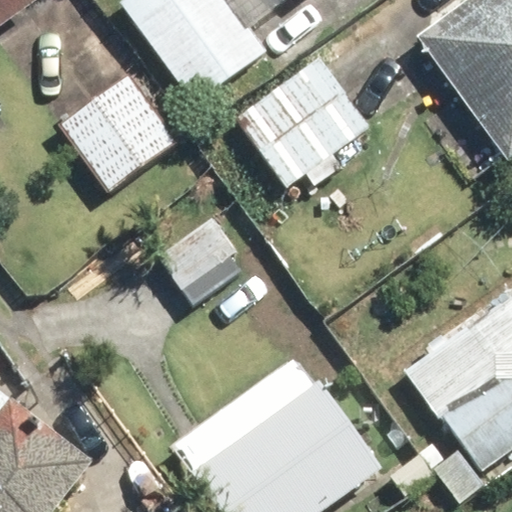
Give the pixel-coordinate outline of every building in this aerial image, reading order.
[(0,0),(0,22),(27,4),(23,0),(0,0)] [(214,0),(143,0),(128,11),(191,100),(254,56),(214,0)] [(511,0),(506,0),(440,44),(503,139),(511,133),(511,0)] [(247,143),(275,182),(349,130),(321,90),(247,143)] [(127,92),(69,129),(105,186),(163,149),(127,92)] [(178,291),(227,258),(206,228),(158,261),(178,291)] [(282,387),(181,455),(219,511),(303,511),(347,483),(282,387)] [(511,406),(501,391),(453,425),(482,465),(511,444),(511,406)] [(14,428),(0,439),(0,511),(35,511),(64,489),(14,428)]
